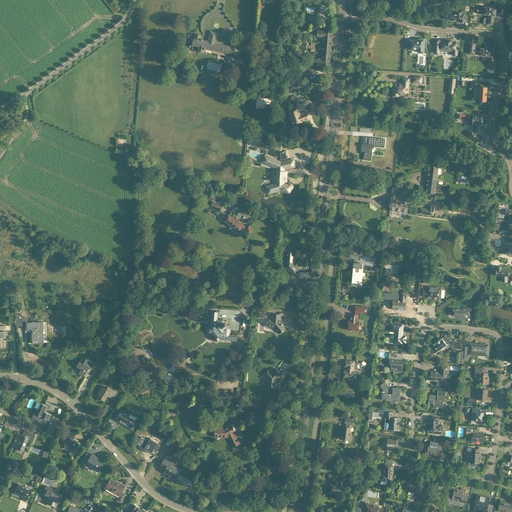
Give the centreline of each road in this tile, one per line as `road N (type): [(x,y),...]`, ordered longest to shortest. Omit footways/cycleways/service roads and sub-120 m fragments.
road 1 (unclassified): [(303,511),(336,198),(327,195)]
road 2 (tertiary): [(293,511),(327,195)]
road 3 (unclassified): [(500,350),(492,332),(422,333),(410,458),(441,474)]
road 4 (residential): [(388,19),(501,41),(491,129),(511,169)]
road 5 (residential): [(198,511),(151,490),(67,398),(29,379)]
road 6 (tertiary): [(327,195),(342,18)]
road 7 (unclassified): [(0,108),(111,29),(134,0)]
road 8 (track): [(0,198),(136,269)]
road 9 (unclassified): [(500,350),(488,480)]
